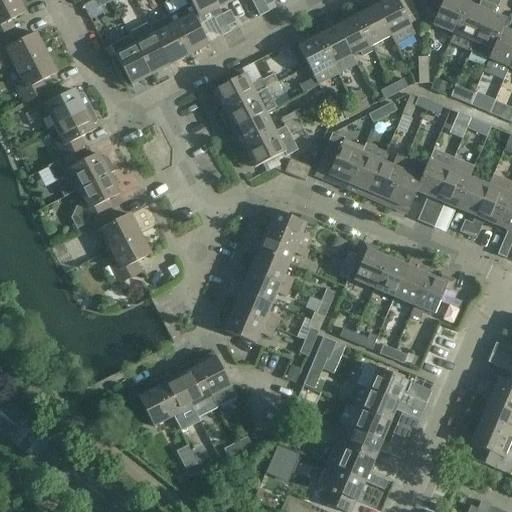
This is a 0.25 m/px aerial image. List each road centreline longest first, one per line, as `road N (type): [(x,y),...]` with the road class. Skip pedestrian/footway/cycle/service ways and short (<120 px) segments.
road 1 (residential): [(509,294),(493,277),(277,186),(214,219)]
road 2 (residential): [(402,511),(474,339),(509,294)]
road 3 (residential): [(154,101),(329,0)]
road 4 (residential): [(154,101),(127,114),(112,107),(71,44),(59,0)]
road 5 (tertiary): [(120,511),(0,411)]
road 6 (residential): [(214,219),(154,101)]
road 7 (residential): [(209,334),(190,292),(214,219)]
